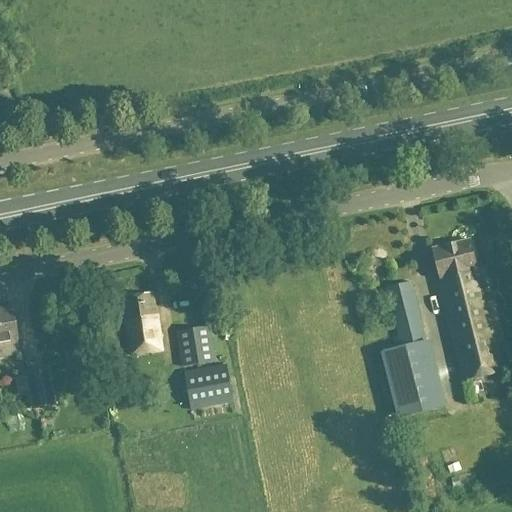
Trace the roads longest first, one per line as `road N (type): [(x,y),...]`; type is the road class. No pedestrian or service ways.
road 1 (primary): [(0,218),(511,112)]
road 2 (unclassified): [(0,279),(511,174)]
road 3 (unclassified): [(0,163),(511,59)]
